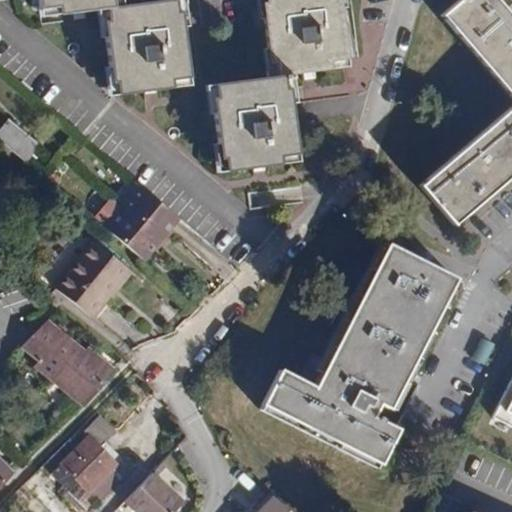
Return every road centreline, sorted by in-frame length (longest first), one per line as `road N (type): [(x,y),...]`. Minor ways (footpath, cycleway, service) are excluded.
road 1 (residential): [(403,0),(351,173),(164,366),(216,472),(210,511)]
road 2 (residential): [(511,246),(493,261),(423,407)]
